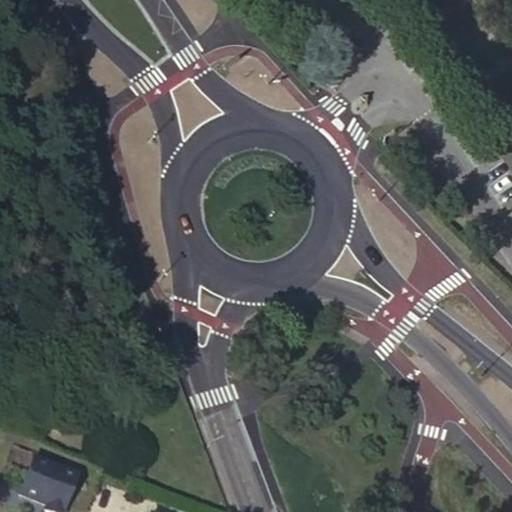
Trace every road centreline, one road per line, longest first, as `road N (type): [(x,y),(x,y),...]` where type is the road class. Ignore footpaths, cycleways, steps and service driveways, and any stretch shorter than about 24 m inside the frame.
road 1 (tertiary): [(289,276),(357,296),(389,316),(511,440)]
road 2 (tertiary): [(511,377),(379,268),(337,204)]
road 3 (tertiary): [(68,0),(148,81),(183,177)]
road 4 (tertiary): [(257,124),(202,73),(149,0)]
road 5 (unclassified): [(203,357),(257,511)]
road 6 (tertiary): [(337,204),(316,149),(294,132),(257,124)]
road 7 (unclassified): [(189,242),(188,346),(203,357)]
